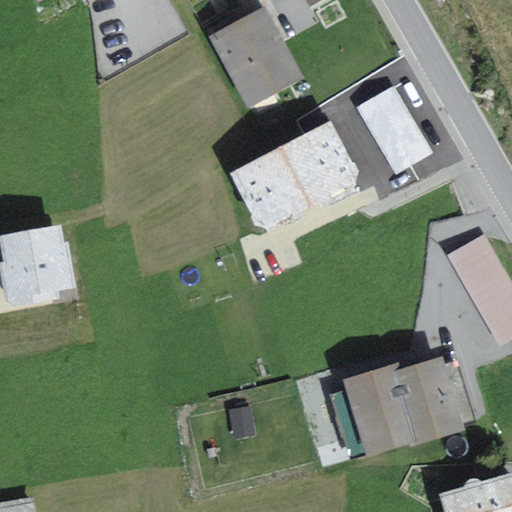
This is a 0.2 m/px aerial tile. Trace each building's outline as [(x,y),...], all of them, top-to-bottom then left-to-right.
[(264,9),(207,38),(244,109),(301,79),(264,9)] [(394,171),(432,155),(400,82),(362,98),(394,171)] [(322,127),(223,177),(254,237),(353,188),(322,127)] [(58,229),(0,238),(0,277),(5,306),(69,295),(58,229)] [(511,344),(511,289),(484,235),(444,256),(494,354),(511,344)] [(447,352),(332,388),(355,460),(470,424),(447,352)] [(511,511),(511,478),(434,502),(437,511),(511,511)] [(31,511),(30,502),(0,507),(0,511),(31,511)]
